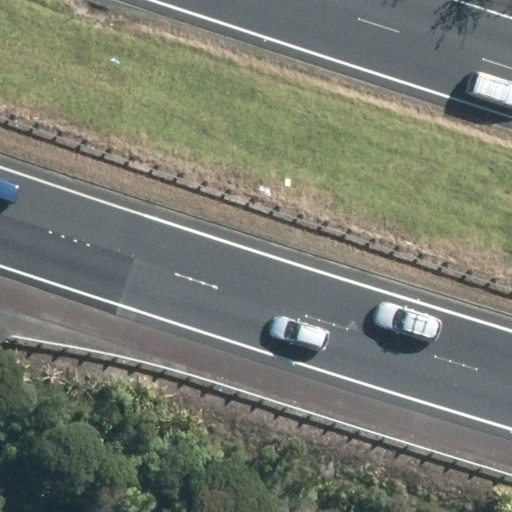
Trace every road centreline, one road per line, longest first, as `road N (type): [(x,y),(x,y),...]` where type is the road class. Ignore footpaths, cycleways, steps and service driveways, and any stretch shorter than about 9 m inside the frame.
road 1 (motorway): [(511,355),(0,198)]
road 2 (motorway): [(380,0),(511,44)]
